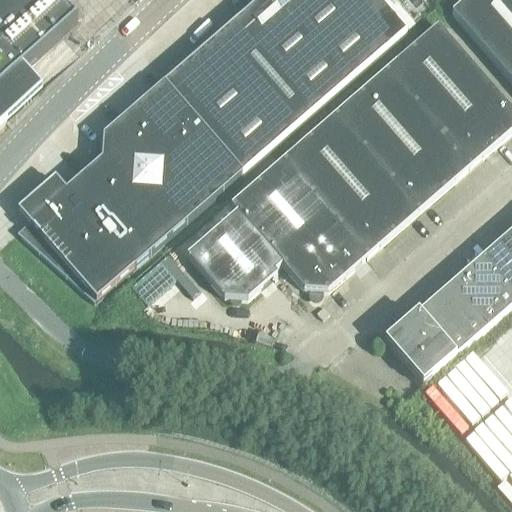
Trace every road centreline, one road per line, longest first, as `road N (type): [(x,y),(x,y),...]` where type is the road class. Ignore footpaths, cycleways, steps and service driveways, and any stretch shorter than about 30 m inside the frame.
road 1 (unclassified): [(0,271),(80,346),(284,385)]
road 2 (secondary): [(300,511),(264,491),(156,462),(6,487)]
road 3 (unclassified): [(284,385),(511,187)]
road 4 (unclassified): [(0,170),(165,0)]
road 5 (unclassified): [(284,385),(412,468),(457,511)]
road 6 (secondary): [(40,511),(108,501),(201,511)]
